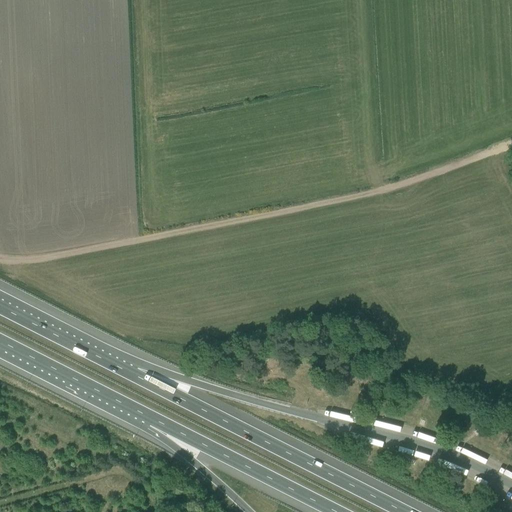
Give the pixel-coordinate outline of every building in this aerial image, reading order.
[(406,435),(433,442),(435,435),(407,429),(406,435)] [(339,430),(337,438),(362,444),(364,435),(339,430)] [(371,444),(397,451),(399,445),(373,438),(371,444)] [(472,476),(474,470),(448,462),(446,469),(472,476)] [(511,492),(492,483),(489,488),(511,499),(511,492)]
